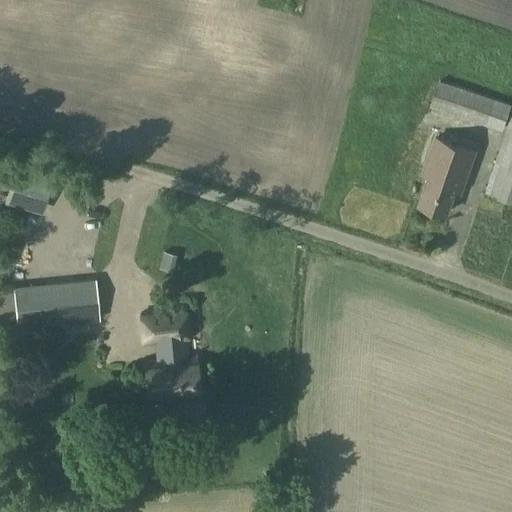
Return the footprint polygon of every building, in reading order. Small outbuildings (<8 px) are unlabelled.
[(429,105),(502,130),(511,103),(439,78),(429,105)] [(511,200),(511,113),(484,191),(511,200)] [(429,174),(420,202),(446,212),(457,180),(463,182),(475,149),(436,135),(423,172),(429,174)] [(3,202),(41,212),(51,178),(12,167),(3,202)] [(95,277),(13,285),(17,327),(100,319),(95,277)] [(154,360),(146,362),(147,373),(147,375),(148,387),(149,388),(150,400),(198,395),(197,382),(197,381),(196,370),(194,357),(190,357),(188,355),(187,353),(185,341),(187,337),(187,334),(187,333),(185,311),(184,311),(184,308),(141,312),(141,315),(141,316),(143,338),(143,339),(143,341),(152,341),(154,341),(156,343),(157,356),(156,360),(154,360)] [(0,370),(0,393),(37,393),(36,370),(0,370)]
